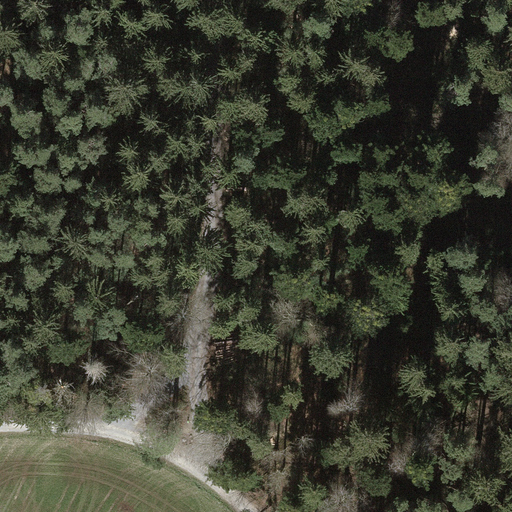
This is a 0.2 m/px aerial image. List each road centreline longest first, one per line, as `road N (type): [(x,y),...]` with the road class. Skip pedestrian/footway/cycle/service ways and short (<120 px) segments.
road 1 (track): [(207,474),(201,359),(212,266),(219,0)]
road 2 (track): [(251,511),(207,474),(111,430),(0,424)]
